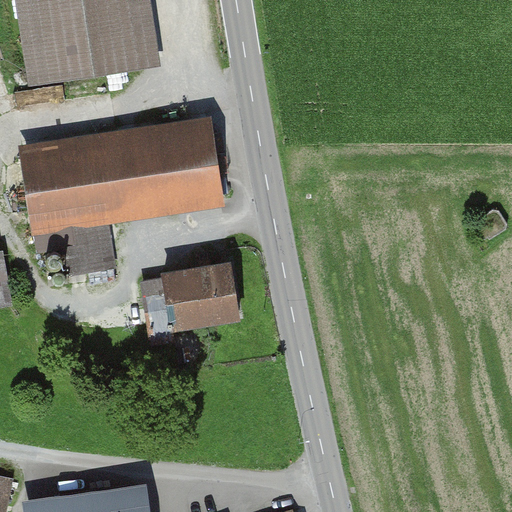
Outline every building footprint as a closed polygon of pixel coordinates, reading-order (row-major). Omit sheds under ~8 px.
[(156,66),(147,0),(12,0),(24,84),(156,66)] [(212,112),(18,142),(31,231),(226,201),(212,112)] [(0,303),(18,300),(7,244),(0,245),(0,303)] [(233,331),(223,264),(147,272),(155,337),(233,331)] [(0,507),(11,509),(17,472),(0,469),(0,507)] [(31,511),(148,511),(145,486),(30,502),(31,511)]
